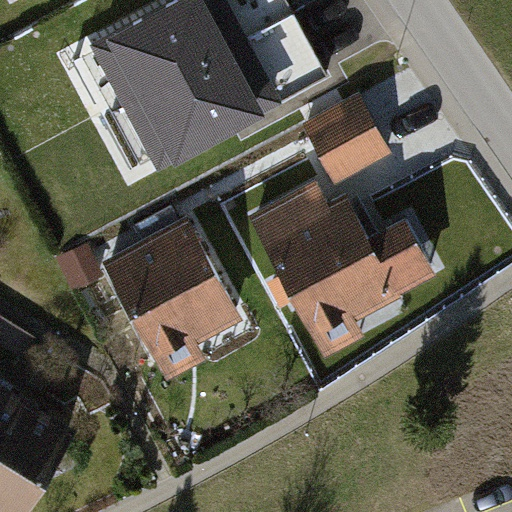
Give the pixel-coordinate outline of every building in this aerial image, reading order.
[(246,0),(144,0),(97,25),(164,151),(291,84),(246,0)] [(313,133),(341,187),(397,158),(369,104),(313,133)] [(257,224),(332,360),(370,340),(361,324),(442,279),(411,222),(374,242),(351,201),(335,209),(323,188),(257,224)] [(194,227),(111,271),(171,385),(212,363),(203,347),(246,324),(194,227)] [(64,269),(81,298),(102,286),(85,257),(64,269)] [(0,444),(23,407),(0,392),(0,444)] [(0,444),(0,511),(33,511),(78,442),(23,407),(0,444)]
